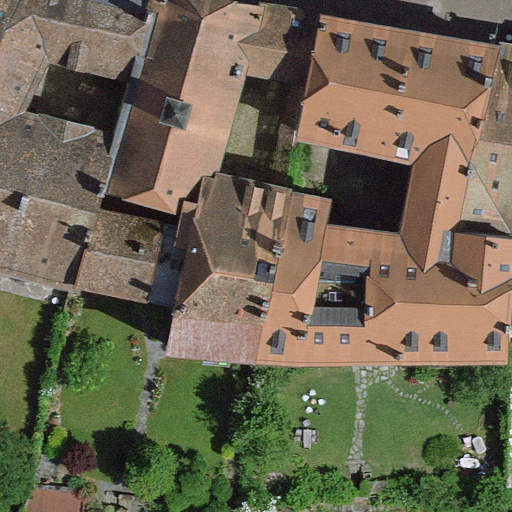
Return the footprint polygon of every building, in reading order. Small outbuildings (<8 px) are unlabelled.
[(0,0),(0,38),(17,0),(0,0)] [(17,0),(0,38),(0,270),(71,289),(93,207),(101,183),(116,133),(23,108),(47,56),(132,75),(150,0),(17,0)] [(309,81),(320,17),(216,0),(150,0),(132,75),(116,133),(101,183),(184,209),(201,214),(210,175),(243,68),(309,81)] [(300,131),(448,160),(440,194),(426,192),(417,238),(326,224),(331,200),(289,194),(256,352),(304,357),(511,354),(511,238),(456,228),(499,47),(320,17),(309,81),(300,131)] [(511,48),(499,47),(456,228),(511,238),(511,48)] [(179,228),(93,207),(71,289),(176,300),(167,344),(256,352),(289,194),(210,175),(201,214),(184,209),(179,228)]
